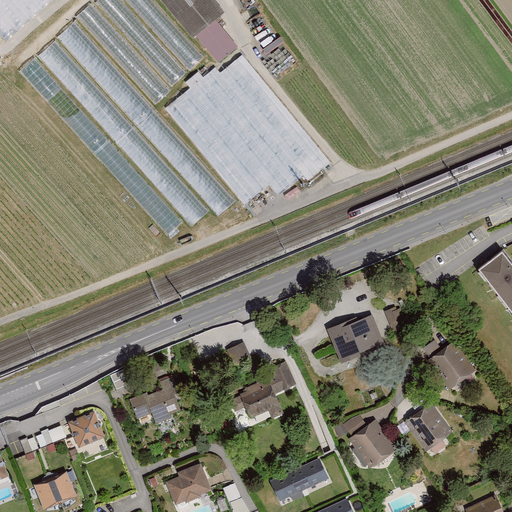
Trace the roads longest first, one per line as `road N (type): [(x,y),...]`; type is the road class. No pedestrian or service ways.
road 1 (primary): [(0,396),(511,188)]
road 2 (track): [(0,322),(511,115)]
road 3 (unknown): [(136,475),(218,449),(256,511)]
